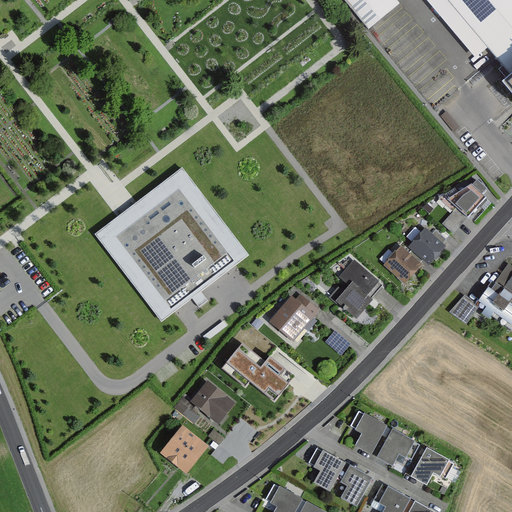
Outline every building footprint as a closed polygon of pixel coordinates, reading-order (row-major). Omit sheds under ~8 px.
[(511,77),(511,76),(511,0),(424,0),(475,60),(488,49),(497,59),(511,77)] [(511,76),(511,77),(502,85),(511,95),(511,76)] [(120,216),(96,235),(162,323),(218,281),(236,267),(249,257),(181,168),(138,202),(120,216)] [(481,195),(486,190),(477,182),(472,187),(443,202),(452,213),(443,225),(453,234),(466,217),(472,220),(489,203),(481,195)] [(447,248),(427,230),(409,249),(429,267),(447,248)] [(404,286),(422,266),(402,248),(383,268),(404,286)] [(368,294),(377,284),(353,263),(340,278),(348,286),(335,301),(358,320),(376,300),(368,294)] [(500,288),(503,282),(494,277),(491,283),(500,288)] [(294,339),(319,310),(301,294),(296,301),(291,297),(271,320),(294,339)] [(467,326),(480,308),(464,297),(451,314),(467,326)] [(270,358),(261,370),(238,351),(227,365),(264,395),(275,403),(296,378),(270,358)] [(218,425),(235,403),(208,382),(191,404),(218,425)] [(370,460),(388,427),(358,412),(351,426),(363,432),(353,450),(370,460)] [(185,476),(208,448),(183,427),(159,455),(185,476)] [(411,463),(421,446),(393,430),(376,459),(391,468),(398,455),(411,463)] [(329,492),(344,464),(317,449),(309,464),(322,470),(314,484),(329,492)] [(445,482),(454,466),(427,451),(412,477),(427,485),(432,475),(445,482)] [(357,508),(373,480),(350,467),(341,483),(347,486),(340,498),(357,508)] [(403,511),(411,500),(382,483),(373,498),(386,506),(382,511),(403,511)] [(295,511),(302,500),(274,485),(266,500),(277,506),(273,511),(295,511)] [(323,511),(305,502),(299,511),(323,511)]
